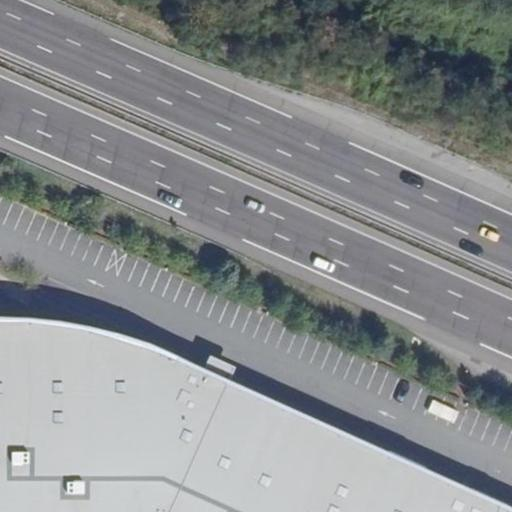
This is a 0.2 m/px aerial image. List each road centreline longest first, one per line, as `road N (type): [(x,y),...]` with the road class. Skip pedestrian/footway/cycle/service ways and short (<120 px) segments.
road 1 (motorway): [(511,245),(0,21)]
road 2 (motorway): [(0,107),(511,330)]
